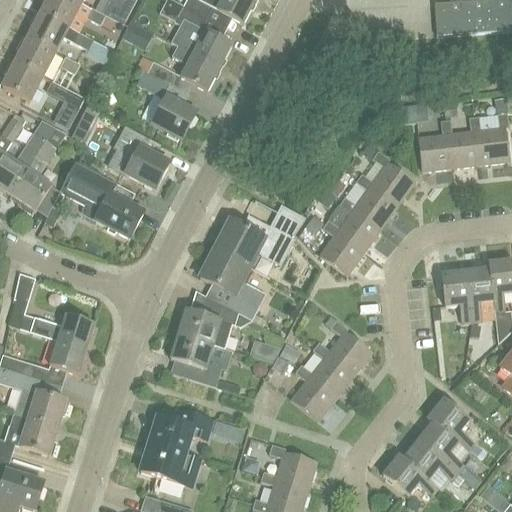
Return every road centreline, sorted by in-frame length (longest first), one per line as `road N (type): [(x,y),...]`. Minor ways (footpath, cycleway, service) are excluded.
road 1 (residential): [(363,511),(362,474),(373,447),(402,416),(403,287),(413,255),(435,242),(511,234)]
road 2 (unclassified): [(144,299),(305,0)]
road 3 (unclassified): [(81,511),(144,299)]
road 4 (residential): [(144,299),(46,271),(0,245)]
